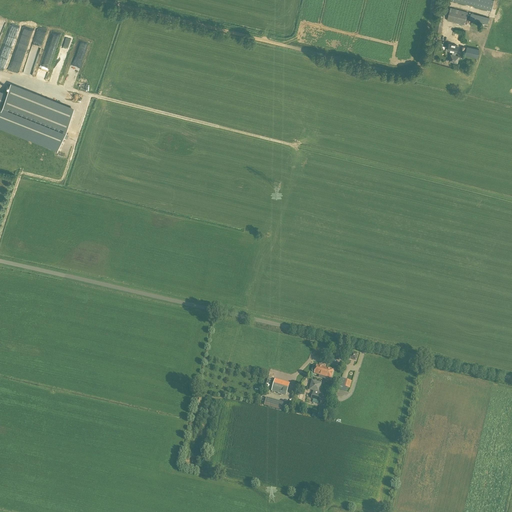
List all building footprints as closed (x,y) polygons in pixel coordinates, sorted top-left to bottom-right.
[(491,12),(494,1),(491,0),(453,0),(453,1),(491,12)] [(466,20),(467,13),(450,8),(448,15),(466,20)] [(487,24),(489,17),(471,13),(469,19),(487,24)] [(440,33),(442,23),(441,23),(442,19),(437,18),(434,32),(440,33)] [(12,44),(14,37),(11,35),(5,50),(9,51),(11,44),(12,44)] [(456,51),(457,45),(449,43),(447,50),(452,51),(452,54),(450,54),(449,60),(457,62),(459,56),(455,55),(456,51)] [(467,48),(467,56),(472,56),(472,53),(480,53),(480,48),(467,48)] [(6,94),(0,90),(0,128),(57,151),(74,108),(11,83),(6,94)] [(351,352),(349,359),(356,361),(358,354),(351,352)] [(325,372),(326,369),(316,366),(314,374),(319,376),(319,374),(320,375),(322,371),(325,372)] [(286,396),(290,383),(275,379),(271,392),(286,396)] [(350,388),(352,381),(346,380),(344,386),(338,385),(337,389),(346,391),(347,388),(350,388)] [(319,401),(321,393),(318,392),(320,384),(311,381),(309,390),(313,391),(311,398),(319,401)]
